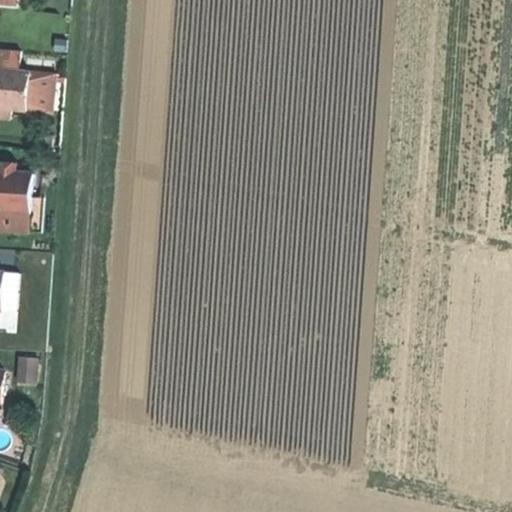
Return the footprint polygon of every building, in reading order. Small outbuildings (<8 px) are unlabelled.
[(13,49),(0,48),(0,67),(12,68),(13,49)] [(12,68),(0,67),(0,106),(14,107),(28,108),(31,70),(12,68)] [(31,70),(28,108),(53,109),(55,71),(31,70)] [(14,107),(0,106),(0,115),(14,116),(14,107)] [(0,170),(0,214),(30,217),(33,177),(16,176),(17,167),(0,166),(0,170)] [(30,217),(0,214),(0,232),(29,234),(30,217)] [(39,358),(22,357),(22,378),(38,378),(39,358)]
